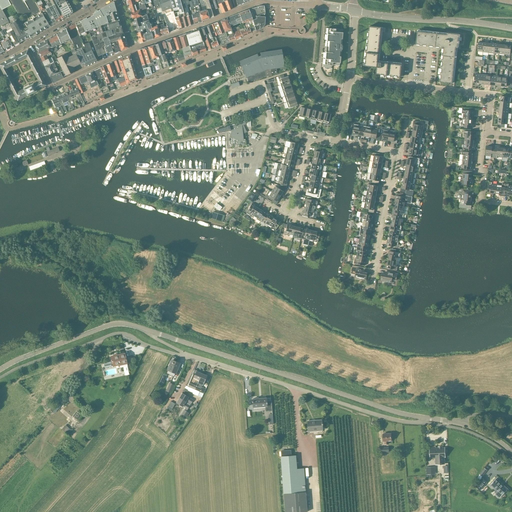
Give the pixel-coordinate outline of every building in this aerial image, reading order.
[(0,0),(0,5),(2,10),(12,5),(9,0),(0,0)] [(0,0),(0,41),(1,42),(0,42),(0,43),(4,51),(13,45),(7,34),(13,31),(9,24),(7,19),(2,10),(0,5),(0,0)] [(38,32),(49,26),(42,13),(41,14),(39,10),(39,9),(33,0),(9,0),(20,17),(26,14),(28,20),(28,21),(23,25),(22,24),(23,23),(21,20),(20,20),(18,17),(15,19),(13,16),(7,19),(9,24),(13,31),(19,42),(28,38),(32,36),(38,32)] [(35,0),(42,13),(49,26),(53,24),(41,0),(42,0),(35,0)] [(42,0),(41,0),(53,24),(59,20),(56,13),(52,5),(51,5),(48,0),(42,0)] [(56,13),(59,20),(60,20),(63,18),(56,4),(54,0),(49,0),(52,5),(56,13)] [(54,0),(56,4),(63,18),(64,18),(72,13),(73,11),(66,0),(54,0)] [(146,5),(151,3),(150,0),(146,2),(144,3),(142,4),(140,5),(137,6),(139,10),(146,5)] [(149,0),(150,0),(151,3),(146,5),(148,10),(152,8),(155,7),(156,8),(161,7),(160,3),(159,0),(149,0)] [(159,0),(160,3),(161,7),(162,11),(163,15),(173,12),(176,11),(173,0),(159,0)] [(173,0),(176,11),(179,10),(180,15),(184,14),(187,13),(188,12),(186,8),(185,5),(184,0),(181,1),(181,0),(173,0)] [(206,11),(204,3),(202,0),(197,0),(198,5),(199,9),(198,9),(200,17),(200,18),(201,21),(209,19),(206,11)] [(208,0),(202,0),(204,3),(206,11),(209,19),(214,17),(213,16),(208,0)] [(212,0),(215,9),(219,8),(222,13),(219,7),(217,1),(216,0),(212,0)] [(233,8),(229,0),(216,0),(217,1),(219,0),(223,0),(227,11),(233,8)] [(223,0),(219,0),(217,1),(219,7),(222,13),(227,11),(223,0)] [(112,3),(98,10),(102,17),(94,21),(96,24),(93,25),(93,27),(91,28),(91,29),(94,27),(105,24),(102,17),(105,16),(116,11),(114,4),(112,3)] [(137,6),(140,5),(139,3),(136,4),(136,3),(128,7),(131,13),(139,10),(137,6)] [(132,17),(133,20),(145,15),(145,13),(146,13),(145,11),(148,10),(146,5),(139,10),(131,13),(132,17)] [(193,6),(190,7),(189,7),(190,12),(192,12),(191,10),(192,10),(194,9),(198,23),(201,21),(200,18),(200,17),(198,9),(199,9),(198,5),(195,5),(193,6)] [(249,10),(247,10),(254,27),(255,31),(261,28),(264,24),(265,13),(264,6),(260,6),(249,10)] [(157,21),(161,36),(168,33),(169,33),(167,26),(166,26),(164,20),(164,19),(163,15),(162,11),(161,7),(156,8),(155,7),(152,8),(153,9),(154,9),(155,15),(156,18),(157,21)] [(149,19),(151,16),(155,15),(154,9),(153,9),(152,8),(148,10),(145,11),(146,13),(145,13),(145,15),(133,20),(135,27),(142,25),(141,22),(149,19)] [(94,21),(102,17),(98,10),(80,21),(85,33),(86,34),(87,33),(86,31),(91,29),(91,28),(93,27),(93,25),(96,24),(94,21)] [(180,16),(180,15),(179,10),(176,11),(173,12),(179,29),(184,27),(183,23),(182,21),(181,18),(180,16)] [(243,12),(242,12),(247,25),(248,26),(250,28),(249,28),(251,33),(255,31),(254,27),(247,10),(243,12)] [(119,20),(116,11),(105,16),(108,23),(119,20)] [(173,12),(163,15),(164,20),(165,20),(167,26),(169,33),(171,32),(175,31),(176,31),(177,30),(179,29),(173,12)] [(239,13),(237,14),(241,22),(243,26),(247,25),(242,12),(239,13)] [(187,13),(184,14),(188,26),(192,25),(189,15),(188,16),(187,13)] [(188,26),(184,14),(180,15),(180,16),(181,18),(182,21),(183,23),(184,27),(188,26)] [(237,14),(232,16),(234,21),(235,21),(236,24),(241,22),(237,14)] [(147,24),(151,22),(151,20),(156,18),(155,15),(151,16),(149,19),(141,22),(142,25),(135,27),(136,33),(142,31),(142,30),(149,28),(148,27),(147,24)] [(227,18),(226,18),(230,27),(236,24),(235,21),(234,21),(232,16),(227,18)] [(147,24),(148,27),(149,28),(151,34),(152,33),(154,38),(161,36),(157,21),(156,18),(151,20),(151,22),(147,24)] [(220,21),(219,21),(221,27),(223,32),(224,32),(225,33),(226,35),(228,42),(235,40),(232,33),(233,33),(232,30),(231,31),(230,27),(226,18),(220,21)] [(104,47),(105,46),(110,44),(109,41),(108,38),(110,37),(109,36),(115,34),(122,32),(119,20),(108,23),(105,24),(94,27),(91,29),(86,31),(87,33),(86,34),(86,35),(89,34),(98,56),(106,52),(106,51),(107,51),(107,50),(105,50),(104,47)] [(85,33),(80,21),(75,24),(79,34),(81,38),(86,36),(86,35),(86,34),(85,33)] [(214,23),(213,23),(218,35),(220,39),(217,40),(216,40),(218,46),(221,44),(227,42),(228,42),(226,35),(225,33),(224,32),(223,32),(221,27),(219,21),(214,23)] [(84,47),(82,43),(79,34),(75,24),(66,28),(65,29),(70,40),(71,39),(72,42),(76,50),(83,48),(84,47)] [(210,25),(205,27),(208,34),(209,39),(211,43),(212,42),(215,41),(216,40),(217,40),(215,37),(215,36),(211,25),(210,25)] [(244,27),(239,29),(239,30),(240,32),(241,32),(243,37),(251,33),(249,28),(250,28),(248,26),(247,25),(243,26),(244,27)] [(381,27),(369,26),(365,66),(377,67),(376,73),(380,74),(400,77),(402,65),(378,62),(381,27)] [(142,30),(142,31),(145,41),(154,38),(152,33),(151,34),(149,28),(142,30)] [(342,50),(342,46),(341,46),(343,30),(326,28),(323,64),(323,66),(324,67),(324,68),(325,68),(326,69),(327,69),(328,69),(329,69),(330,68),(331,67),(332,66),(332,65),(339,66),(341,50),(342,50)] [(70,40),(65,29),(56,34),(60,44),(67,41),(68,42),(69,41),(70,43),(72,42),(71,39),(70,40)] [(190,51),(196,49),(200,48),(204,46),(199,29),(185,34),(189,46),(190,49),(190,51)] [(233,33),(232,33),(235,40),(236,40),(242,37),(243,37),(241,32),(240,32),(239,30),(238,31),(236,31),(236,32),(233,33)] [(19,42),(13,31),(7,34),(13,45),(19,42)] [(140,43),(145,41),(142,31),(136,33),(137,34),(140,43)] [(444,47),(440,82),(452,83),(456,48),(458,48),(459,34),(447,33),(447,34),(417,31),(416,44),(437,47),(444,47)] [(123,33),(122,32),(115,34),(109,36),(110,37),(108,38),(109,41),(110,43),(114,42),(115,45),(118,44),(126,41),(123,33)] [(56,46),(60,44),(56,34),(48,39),(47,39),(51,47),(52,48),(53,48),(56,46)] [(179,36),(178,36),(182,49),(189,46),(185,34),(179,36)] [(205,37),(204,37),(208,50),(212,48),(211,43),(209,39),(208,34),(205,35),(205,37)] [(182,49),(178,36),(171,38),(171,39),(175,51),(175,52),(182,49)] [(47,39),(46,40),(41,42),(35,46),(35,47),(39,54),(44,66),(49,64),(45,55),(50,53),(48,49),(51,47),(47,39)] [(167,48),(169,52),(169,53),(175,51),(171,39),(166,41),(168,48),(167,48)] [(118,48),(119,52),(128,48),(126,41),(118,44),(119,47),(118,48)] [(165,41),(161,42),(165,54),(166,53),(167,56),(170,55),(169,53),(169,52),(167,48),(168,48),(166,41),(165,41)] [(91,49),(89,42),(84,44),(85,47),(83,48),(84,52),(91,49)] [(110,45),(114,54),(119,52),(118,48),(119,47),(118,44),(115,45),(114,42),(110,43),(110,44),(110,45)] [(166,59),(165,54),(161,42),(154,45),(163,69),(169,66),(167,61),(166,59)] [(105,46),(104,47),(105,50),(107,50),(107,51),(109,56),(114,54),(110,45),(110,44),(105,46)] [(154,45),(148,47),(151,57),(153,64),(156,72),(163,69),(154,45)] [(186,53),(190,51),(190,49),(189,46),(182,49),(183,54),(183,55),(186,54),(186,53)] [(200,48),(196,49),(198,54),(206,51),(204,46),(200,48)] [(142,49),(147,62),(151,74),(156,72),(153,64),(151,57),(148,47),(142,49)] [(86,67),(89,65),(84,54),(84,53),(82,48),(75,51),(74,49),(71,50),(73,55),(72,56),(71,55),(71,56),(68,57),(67,57),(66,55),(66,54),(65,55),(64,55),(63,55),(63,56),(59,58),(58,57),(58,58),(57,58),(56,59),(57,59),(58,61),(57,61),(58,62),(59,64),(59,65),(60,65),(62,68),(61,69),(62,69),(61,70),(62,71),(64,75),(65,74),(65,75),(65,76),(66,76),(67,75),(67,76),(68,76),(68,75),(73,73),(74,73),(73,72),(75,71),(75,72),(75,71),(73,68),(74,68),(73,67),(74,67),(74,66),(80,63),(81,63),(80,62),(81,62),(83,66),(85,65),(86,67)] [(6,69),(26,58),(30,56),(28,50),(27,49),(26,50),(16,55),(15,54),(9,57),(10,59),(0,63),(0,67),(2,71),(6,69)] [(147,62),(142,49),(137,50),(141,63),(147,62)] [(91,50),(84,53),(84,54),(89,65),(97,61),(91,50)] [(130,54),(119,60),(122,72),(126,85),(127,84),(138,79),(130,54)] [(245,75),(246,78),(247,78),(249,82),(254,80),(254,81),(266,76),(271,75),(271,74),(277,73),(276,69),(284,67),(282,54),(261,58),(241,66),(244,73),(245,75)] [(112,63),(115,74),(118,83),(120,87),(126,85),(122,72),(119,60),(112,63)] [(147,62),(141,63),(145,76),(151,74),(147,62)] [(47,72),(56,68),(53,63),(45,67),(47,72)] [(115,74),(112,63),(106,65),(110,76),(115,74)] [(100,68),(104,78),(104,79),(108,88),(110,91),(115,89),(113,85),(110,76),(106,65),(100,68)] [(57,70),(56,68),(47,72),(49,76),(56,73),(55,71),(57,70)] [(104,78),(100,68),(93,71),(96,81),(104,78)] [(65,77),(64,75),(62,71),(50,77),(52,83),(54,83),(63,78),(65,77)] [(102,94),(101,91),(97,82),(96,81),(93,71),(75,80),(85,101),(88,100),(95,97),(96,96),(102,94)] [(118,83),(115,74),(110,76),(113,85),(118,83)] [(283,75),(278,77),(280,85),(290,82),(288,76),(284,78),(283,75)] [(104,79),(104,78),(96,81),(97,82),(101,91),(108,88),(104,79)] [(33,84),(36,91),(45,86),(47,85),(44,79),(43,80),(43,79),(38,81),(33,84)] [(282,91),(291,88),(290,82),(280,85),(282,91)] [(36,91),(33,84),(32,83),(23,88),(23,89),(27,96),(36,91)] [(81,96),(77,88),(73,90),(77,100),(80,99),(82,102),(84,101),(81,96)] [(284,97),(293,94),(291,88),(282,91),(284,97)] [(18,92),(14,94),(17,100),(17,101),(18,100),(27,96),(23,89),(18,92)] [(69,92),(72,100),(74,104),(75,105),(76,105),(75,101),(77,100),(73,90),(69,92)] [(69,92),(65,93),(70,103),(70,104),(71,106),(70,106),(72,109),(74,108),(72,105),(74,104),(72,100),(69,92)] [(65,93),(60,96),(65,106),(68,105),(68,107),(70,106),(71,106),(70,104),(70,103),(65,93)] [(286,102),(295,99),(293,94),(284,97),(286,102)] [(57,97),(61,106),(62,105),(65,111),(67,110),(65,106),(60,96),(57,97)] [(63,113),(61,106),(57,97),(51,100),(56,109),(59,107),(62,113),(63,113)] [(297,105),(295,99),(286,102),(288,108),(297,105)] [(305,118),(307,108),(301,107),(299,116),(305,118)] [(316,121),(318,111),(313,110),(310,119),(316,121)] [(463,113),(463,119),(472,120),(472,114),(474,115),(474,111),(462,110),(462,113),(463,113)] [(322,122),(324,113),(318,111),(316,121),(322,122)] [(330,114),(324,113),(322,122),(328,124),(330,114)] [(472,120),(463,119),(462,124),(461,124),(460,127),(472,128),(473,125),(471,125),(472,120)] [(216,130),(218,133),(229,131),(231,132),(230,133),(230,134),(234,136),(234,137),(238,138),(238,139),(243,140),(243,139),(242,129),(245,128),(243,125),(246,124),(245,121),(226,127),(216,130)] [(413,130),(422,132),(424,126),(419,125),(420,122),(414,121),(413,124),(414,124),(413,130)] [(372,128),(370,137),(376,138),(376,139),(379,140),(380,134),(381,127),(379,126),(378,129),(373,128),(374,123),(373,123),(372,128)] [(353,134),(358,135),(360,125),(354,124),(353,129),(350,128),(349,134),(352,135),(353,134)] [(382,139),(388,141),(390,131),(384,130),(384,127),(381,127),(380,134),(379,140),(382,141),(382,139)] [(396,132),(390,131),(388,141),(394,142),(393,143),(397,143),(398,137),(395,137),(396,132)] [(465,134),(465,140),(474,141),(474,135),(476,136),(476,132),(464,131),(464,134),(465,134)] [(474,141),(465,140),(464,145),(462,145),(462,148),(474,149),(475,146),(473,146),(474,141)] [(287,147),(297,150),(298,144),(289,141),(287,147)] [(494,158),(495,146),(492,145),(492,147),(486,146),(485,156),(491,156),(491,158),(494,158)] [(497,157),(502,157),(503,148),(498,148),(498,146),(495,146),(494,158),(497,158),(497,157)] [(58,147),(50,151),(48,147),(46,148),(47,152),(48,156),(59,151),(58,147)] [(297,150),(287,147),(285,147),(283,153),(286,153),(295,155),(297,150)] [(507,159),(510,160),(511,148),(509,147),(508,149),(503,148),(502,157),(507,158),(507,159)] [(313,157),(323,159),(324,153),(320,152),(321,149),(314,148),(314,151),(315,151),(313,157)] [(463,155),(462,160),(472,161),(472,156),(474,156),(474,153),(462,151),(461,155),(463,155)] [(294,161),(295,155),(286,153),(284,159),(294,161)] [(323,159),(313,157),(312,162),(321,165),(323,159)] [(406,165),(416,167),(419,167),(420,161),(419,161),(420,159),(416,158),(415,158),(410,157),(410,159),(407,159),(406,165)] [(290,167),(292,167),(294,161),(284,159),(283,165),(290,167)] [(472,161),(462,160),(462,165),(460,165),(460,168),(472,170),(473,166),(471,166),(472,161)] [(44,161),(28,166),(29,170),(45,165),(44,161)] [(311,168),(322,171),(324,165),(321,165),(312,162),(311,168)] [(283,165),(278,163),(276,169),(289,172),(290,167),(283,165)] [(309,174),(311,175),(318,176),(319,176),(321,177),(322,171),(311,168),(309,174)] [(276,169),(275,175),(287,178),(289,172),(276,169)] [(460,179),(460,185),(466,186),(466,184),(472,185),(473,181),(471,180),(472,174),(468,174),(468,171),(463,170),(463,173),(462,179),(460,179)] [(286,184),(287,178),(275,175),(274,181),(281,183),(280,186),(286,188),(287,184),(286,184)] [(321,178),(321,177),(319,176),(318,176),(311,175),(310,181),(319,183),(321,178)] [(319,183),(310,181),(309,186),(318,189),(319,183)] [(412,184),(403,182),(402,188),(401,188),(400,191),(406,192),(406,194),(413,196),(414,190),(411,190),(412,184)] [(491,193),(496,193),(497,184),(492,184),(492,182),(488,182),(487,194),(490,194),(491,193)] [(501,195),(504,196),(505,184),(502,183),(502,185),(497,184),(496,193),(501,194),(501,195)] [(284,192),(286,188),(280,186),(278,188),(275,186),(271,191),(280,196),(283,191),(284,192)] [(321,189),(318,189),(309,186),(307,192),(306,192),(305,195),(311,196),(311,197),(318,198),(319,198),(321,189)] [(471,200),(471,195),(473,195),(474,191),(455,189),(455,193),(458,193),(458,194),(457,195),(456,196),(456,197),(457,198),(458,199),(460,199),(459,205),(466,206),(466,204),(472,205),(472,200),(471,200)] [(277,201),(280,196),(271,191),(269,190),(265,196),(266,199),(271,201),(276,205),(278,202),(277,201)] [(396,200),(395,204),(404,206),(405,202),(411,204),(412,197),(405,195),(405,197),(403,197),(403,194),(397,193),(397,196),(396,195),(395,200),(396,200)] [(376,198),(366,196),(364,196),(362,202),(365,202),(374,204),(376,198)] [(305,207),(314,209),(315,206),(316,206),(317,201),(306,199),(305,203),(306,203),(305,207)] [(373,210),(374,204),(365,202),(364,208),(368,209),(368,212),(374,213),(374,210),(373,210)] [(254,216),(258,209),(255,206),(256,205),(252,203),(246,213),(250,216),(251,215),(254,216)] [(393,208),(393,212),(404,214),(407,215),(408,206),(404,206),(395,204),(395,208),(393,208)] [(317,210),(314,209),(305,207),(304,211),(303,211),(302,215),(313,218),(314,213),(316,213),(317,210)] [(262,211),(258,209),(254,216),(257,218),(256,219),(260,222),(266,212),(263,210),(262,211)] [(212,212),(211,218),(222,222),(224,215),(212,212)] [(270,214),(266,212),(260,222),(265,224),(265,223),(268,225),(273,217),(269,215),(270,214)] [(404,214),(393,212),(392,216),(393,217),(392,221),(401,222),(402,219),(403,219),(404,214)] [(360,217),(359,222),(363,222),(372,224),(373,220),(374,220),(375,216),(363,214),(363,217),(361,216),(360,217)] [(276,219),(273,217),(268,225),(271,227),(270,228),(275,230),(281,221),(277,218),(276,219)] [(401,222),(392,221),(391,225),(390,224),(390,229),(401,231),(402,226),(401,226),(401,222)] [(372,224),(363,222),(362,226),(361,225),(360,230),(371,233),(372,228),(371,228),(372,224)] [(293,235),(295,227),(291,226),(291,224),(287,223),(284,234),(289,236),(290,234),(293,235)] [(299,228),(295,227),(293,235),(296,236),(296,237),(301,238),(304,227),(299,226),(299,228)] [(308,228),(304,227),(301,238),(304,239),(303,244),(308,245),(309,239),(311,231),(307,230),(308,228)] [(401,231),(390,229),(389,233),(390,233),(389,237),(398,239),(399,235),(400,236),(401,231)] [(315,232),(311,231),(309,239),(313,240),(312,241),(317,243),(320,231),(316,230),(315,232)] [(371,233),(360,230),(359,235),(360,236),(360,239),(369,241),(369,236),(371,237),(371,233)] [(398,239),(389,237),(388,241),(387,241),(386,245),(398,247),(399,242),(397,242),(398,239)] [(369,241),(360,239),(359,242),(358,242),(357,247),(368,249),(369,245),(368,245),(369,241)] [(368,249),(357,247),(356,252),(357,252),(357,255),(365,257),(366,253),(367,253),(368,249)] [(389,251),(388,255),(389,256),(388,260),(397,261),(398,258),(399,258),(400,253),(395,252),(396,250),(390,249),(390,251),(389,251)] [(365,257),(357,255),(356,259),(355,258),(354,264),(365,266),(366,261),(365,261),(365,257)] [(397,261),(388,260),(388,264),(386,263),(386,268),(393,269),(393,270),(397,271),(398,265),(397,265),(397,261)] [(352,267),(351,274),(355,274),(355,277),(366,280),(367,273),(364,272),(363,272),(363,269),(363,268),(359,267),(358,267),(353,266),(352,267)] [(381,274),(380,281),(392,283),(392,280),(396,280),(397,274),(386,272),(386,275),(381,274)] [(127,366),(127,363),(125,353),(111,356),(113,366),(119,364),(120,367),(127,366)] [(167,370),(168,370),(166,374),(167,374),(167,373),(170,374),(170,375),(173,377),(175,373),(179,363),(171,360),(167,370)] [(195,389),(202,374),(194,370),(192,374),(193,374),(188,386),(195,389)] [(201,387),(206,376),(202,374),(195,389),(199,391),(201,387)] [(174,385),(169,383),(166,391),(171,393),(174,385)] [(184,389),(188,390),(188,391),(193,393),(192,394),(193,394),(197,396),(199,391),(195,389),(188,386),(186,385),(184,389)] [(182,393),(179,398),(191,404),(193,400),(188,397),(182,393)] [(176,403),(183,406),(185,408),(180,416),(185,419),(189,413),(186,411),(191,404),(179,398),(176,403)] [(252,399),(253,407),(253,409),(265,408),(265,412),(272,411),(271,401),(266,401),(266,398),(252,399)] [(307,421),(308,431),(322,430),(321,420),(307,421)] [(383,441),(384,441),(385,445),(389,444),(388,441),(391,440),(391,433),(383,434),(383,441)] [(444,448),(430,449),(430,457),(438,457),(438,464),(444,463),(443,456),(444,456),(444,448)] [(283,493),(298,492),(295,455),(290,456),(281,456),(280,456),(283,493)] [(488,464),(483,471),(486,473),(491,466),(488,464)] [(475,486),(480,490),(487,482),(482,477),(475,486)] [(495,494),(496,496),(497,497),(498,497),(498,498),(499,497),(500,498),(507,490),(501,484),(502,483),(496,478),(490,485),(496,490),(496,489),(498,491),(495,494)] [(283,493),(283,494),(284,511),(306,511),(305,492),(298,493),(298,492),(283,493)]
